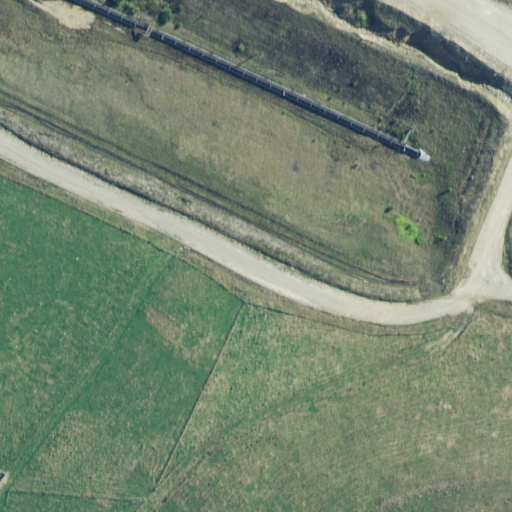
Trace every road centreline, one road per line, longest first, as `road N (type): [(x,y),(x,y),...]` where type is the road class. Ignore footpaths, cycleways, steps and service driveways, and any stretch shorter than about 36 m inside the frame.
road 1 (track): [(0,147),(316,298),(414,316),(480,284)]
road 2 (track): [(442,309),(447,333),(435,344),(232,426),(146,511)]
road 3 (track): [(0,490),(180,232)]
road 4 (track): [(511,176),(476,272),(480,284),(511,296)]
